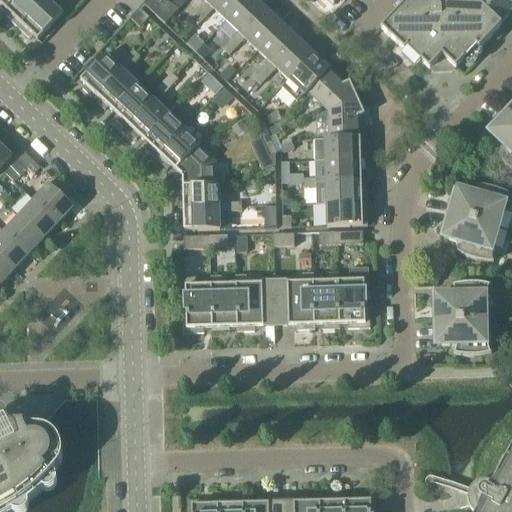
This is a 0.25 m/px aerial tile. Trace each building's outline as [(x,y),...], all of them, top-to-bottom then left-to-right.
[(0,0),(0,9),(1,8),(5,12),(16,0),(0,0)] [(16,0),(5,12),(9,16),(6,19),(18,30),(46,1),(45,0),(16,0)] [(45,0),(46,1),(18,30),(29,41),(32,38),(37,42),(62,16),(49,4),(52,0),(45,0)] [(188,0),(175,0),(171,6),(162,0),(148,0),(143,6),(164,26),(188,0)] [(200,0),(206,5),(199,13),(205,19),(213,11),(210,8),(217,0),(200,0)] [(246,0),(217,0),(210,8),(213,11),(225,23),(246,0)] [(253,0),(246,0),(225,23),(238,35),(230,43),(236,49),(244,41),(241,38),(266,11),(253,0)] [(499,25),(472,0),(448,0),(440,9),(429,0),(409,0),(380,30),(404,53),(407,51),(429,71),(433,67),(450,66),(455,71),(476,48),(478,51),(501,27),(499,25)] [(472,0),(499,25),(511,10),(511,9),(502,0),(472,0)] [(511,0),(502,0),(511,9),(511,0)] [(139,10),(129,20),(139,30),(149,19),(139,10)] [(281,26),(266,11),(241,38),(244,41),(257,52),(281,26)] [(205,19),(199,13),(191,21),(197,27),(205,19)] [(297,41),(281,26),(257,52),(269,64),(261,72),(268,78),(276,70),(272,67),(297,41)] [(313,56),(297,41),(272,67),(276,70),(288,82),(313,56)] [(236,49),(230,43),(222,51),(229,57),(236,49)] [(133,52),(125,60),(132,67),(139,58),(133,52)] [(121,72),(117,69),(104,56),(80,82),(84,87),(81,90),(93,101),(121,72)] [(308,94),(333,68),(320,56),(317,60),(313,56),(288,82),(281,89),(296,104),(303,96),(305,98),(308,94)] [(121,72),(93,101),(104,112),(108,109),(112,113),(136,87),(124,75),(132,67),(125,60),(117,69),(121,72)] [(343,78),(333,68),(308,94),(328,113),(356,100),(349,84),(342,87),(338,83),(343,78)] [(268,78),(261,72),(254,80),(260,87),(268,78)] [(171,75),(157,90),(163,96),(171,88),(167,85),(174,78),(171,75)] [(178,81),(174,78),(167,85),(171,88),(178,81)] [(143,79),(136,87),(112,113),(116,116),(113,120),(124,131),(152,101),(149,98),(156,91),(143,79)] [(152,101),(124,131),(136,142),(139,138),(143,142),(175,109),(162,97),(163,96),(157,90),(156,91),(149,98),(152,101)] [(223,90),(211,102),(221,111),(233,99),(223,90)] [(364,116),(356,100),(328,113),(328,141),(364,140),(364,125),(357,125),(357,119),(364,116)] [(190,124),(175,109),(143,142),(148,146),(144,150),(155,161),(190,124)] [(277,113),(267,118),(270,126),(281,121),(277,113)] [(511,122),(505,116),(488,134),(503,149),(496,153),(496,152),(495,153),(496,155),(500,161),(503,165),(507,168),(511,172),(511,122)] [(206,139),(190,124),(155,161),(167,171),(170,168),(174,171),(175,172),(198,148),(206,139)] [(259,137),(267,134),(262,124),(255,127),(259,137)] [(278,126),(267,131),(270,138),(281,133),(278,126)] [(272,144),(267,134),(259,137),(264,148),(272,144)] [(364,140),(328,141),(313,141),(314,163),(324,162),(358,161),(358,157),(365,156),(364,140)] [(280,147),(282,152),(283,155),(294,150),(290,143),(280,147)] [(276,155),(272,144),(264,148),(269,158),(276,155)] [(0,169),(11,158),(0,148),(0,169)] [(175,172),(174,171),(172,174),(179,190),(182,190),(182,188),(216,188),(216,187),(215,164),(198,148),(175,172)] [(17,160),(4,174),(20,190),(34,176),(17,160)] [(358,161),(314,163),(314,181),(314,190),(325,189),(325,185),(366,183),(365,168),(359,168),(358,161)] [(314,190),(314,181),(302,181),(303,190),(314,190)] [(325,189),(314,190),(315,206),(326,206),(360,205),(359,200),(366,199),(366,183),(325,185),(325,189)] [(33,202),(58,225),(73,209),(49,186),(33,202)] [(182,188),(182,190),(182,194),(177,195),(178,210),(219,210),(218,205),(218,187),(216,187),(216,188),(182,188)] [(456,191),(449,215),(497,230),(503,211),(510,199),(511,199),(511,198),(508,196),(505,195),(501,193),(496,191),(490,189),(482,188),(475,188),(475,189),(476,189),(476,197),(456,191)] [(58,225),(33,202),(18,218),(43,241),(58,225)] [(230,205),(230,214),(241,213),(241,204),(230,205)] [(219,210),(178,210),(178,226),(183,226),(183,233),(219,232),(219,214),(230,214),(230,205),(218,205),(219,210)] [(360,205),(326,206),(326,229),(367,227),(367,211),(360,211),(360,205)] [(275,229),(275,209),(263,210),(264,229),(275,229)] [(497,230),(449,215),(442,240),(462,246),(458,253),(457,252),(456,253),(460,256),(462,257),(467,259),(471,260),(474,261),(478,262),(485,263),(493,264),(493,263),(492,263),(492,248),(497,230)] [(18,218),(4,234),(28,257),(43,241),(18,218)] [(282,218),(282,230),(291,230),(290,218),(282,218)] [(28,257),(4,234),(0,237),(0,260),(13,272),(28,257)] [(362,234),(332,235),(332,247),(362,247),(362,234)] [(332,247),(332,235),(318,235),(319,248),(332,247)] [(294,249),(293,236),(273,236),(273,249),(294,249)] [(214,251),(213,238),(183,239),(183,252),(214,251)] [(227,238),(213,238),(214,251),(227,251),(227,238)] [(236,238),(236,253),(246,253),(245,238),(236,238)] [(0,286),(13,272),(0,260),(0,286)] [(368,270),(349,271),(349,283),(338,283),(339,303),(340,326),(347,326),(347,331),(370,330),(369,309),(364,309),(363,283),(368,283),(368,270)] [(340,326),(339,303),(338,275),(327,275),(327,284),(313,284),(315,327),(322,327),(322,332),(340,331),(340,326)] [(302,284),(274,285),(275,328),(297,327),(297,333),(315,332),(315,327),(313,284),(313,276),(302,276),(302,284)] [(236,329),(235,286),(221,287),(220,278),(210,279),(210,287),(211,330),(211,335),(228,335),(228,329),(236,329)] [(275,328),(274,285),(246,286),(246,278),(235,278),(235,286),(236,329),(236,334),(255,334),(255,329),(275,328)] [(211,330),(210,287),(196,287),(195,279),(184,279),(185,315),(181,315),(181,336),(203,335),(203,330),(211,330)] [(456,287),(451,288),(452,289),(453,289),(455,297),(434,297),(434,323),(485,322),(485,302),(488,288),(489,289),(489,287),(485,286),(480,286),(475,285),(470,285),(465,285),(461,286),(456,287)] [(485,322),(434,323),(435,348),(456,348),(454,356),(453,355),(453,357),(460,358),(467,359),(474,359),(479,358),(484,357),(491,356),(490,355),(485,341),(485,322)] [(0,511),(7,511),(16,507),(20,505),(34,494),(44,484),(55,472),(58,469),(61,463),(62,456),(61,450),(59,444),(55,438),(51,434),(44,431),(38,430),(25,429),(17,429),(8,430),(6,419),(5,417),(3,415),(0,414),(0,511)] [(477,511),(511,511),(511,449),(505,463),(502,465),(501,468),(500,471),(499,474),(492,486),(490,484),(487,484),(483,484),(480,484),(476,486),(475,487),(471,491),(471,492),(479,497),(482,504),(484,505),(481,511),(479,510),(477,511)] [(327,504),(320,504),(320,511),(345,511),(345,504),(345,498),(327,499),(327,504)] [(353,504),(345,504),(345,511),(375,511),(375,498),(352,498),(353,504)] [(320,511),(320,504),(320,499),(302,500),(302,505),(281,505),(280,511),(320,511)] [(241,511),(242,506),(234,507),(234,501),(216,502),(217,507),(216,511),(241,511)] [(280,511),(281,505),(259,506),(259,501),(242,501),(242,506),(241,511),(280,511)] [(216,511),(217,507),(209,507),(209,502),(186,503),(186,511),(216,511)]
